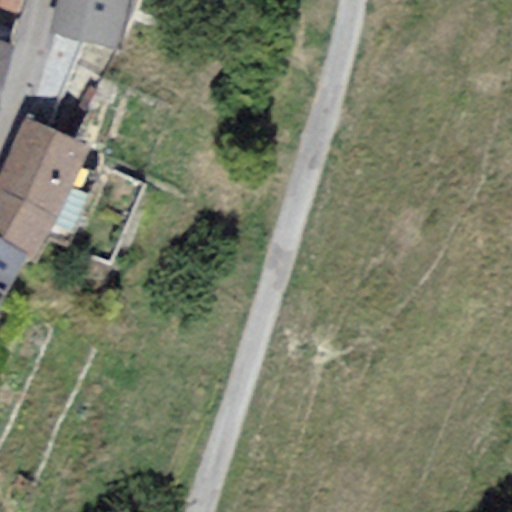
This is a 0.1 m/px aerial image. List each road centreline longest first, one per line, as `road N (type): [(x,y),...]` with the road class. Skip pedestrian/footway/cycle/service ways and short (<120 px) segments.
road 1 (unclassified): [(204,511),(353,0)]
road 2 (tertiary): [(0,120),(29,60),(42,0)]
